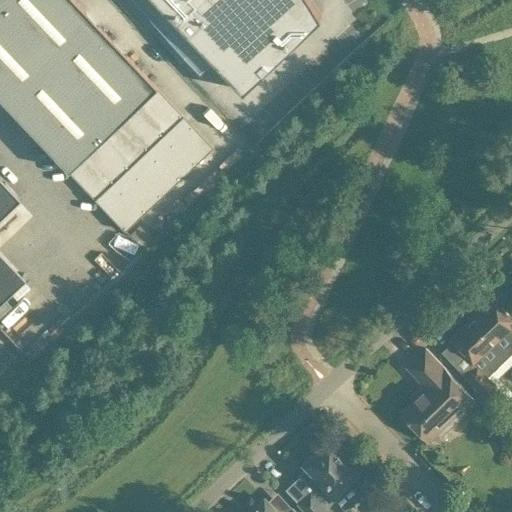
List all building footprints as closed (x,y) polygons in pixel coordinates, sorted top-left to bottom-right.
[(0,0),(0,98),(94,198),(124,230),(212,146),(182,114),(74,0),(0,0)] [(158,0),(244,90),(322,16),(311,0),(158,0)] [(223,133),(239,155),(251,146),(236,125),(223,133)] [(0,214),(19,197),(0,176),(0,214)] [(117,239),(125,233),(113,218),(106,225),(117,239)] [(495,295),(450,337),(453,340),(472,360),(480,352),(491,363),(511,343),(511,312),(509,309),(495,295)] [(426,390),(415,400),(403,412),(430,440),(437,433),(443,433),(450,427),(449,422),(446,419),(460,405),(463,408),(474,397),(426,347),(407,365),(424,383),(422,386),(426,390)] [(477,365),(467,376),(489,399),(499,389),(492,381),(477,365)] [(348,481),(349,480),(361,469),(347,453),(349,451),(340,441),(338,443),(331,437),(305,461),(308,465),(300,473),(314,488),(300,502),(308,511),(330,511),(327,508),(352,485),(348,481)] [(366,454),(358,462),(365,470),(374,462),(366,454)] [(297,511),(293,507),(288,511),(277,511),(265,499),(251,511),(297,511)]
